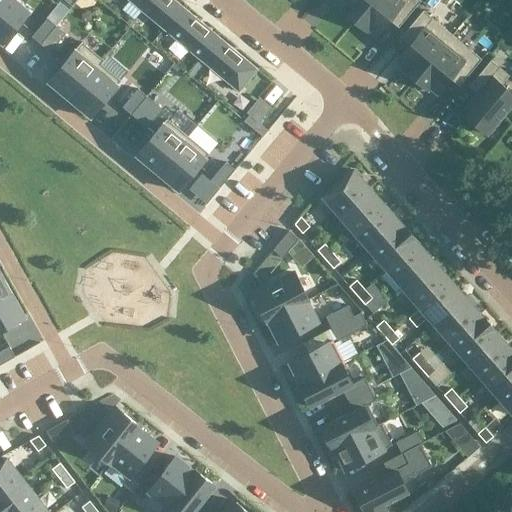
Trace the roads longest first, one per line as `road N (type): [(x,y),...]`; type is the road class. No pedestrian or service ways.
road 1 (residential): [(313,509),(294,505),(102,354),(70,370)]
road 2 (residential): [(313,509),(316,492),(205,272),(225,245)]
road 3 (residential): [(0,56),(225,245)]
road 4 (residential): [(511,289),(346,102)]
road 5 (residential): [(225,245),(346,102)]
road 6 (residential): [(346,102),(224,0)]
road 7 (residential): [(70,370),(0,246)]
